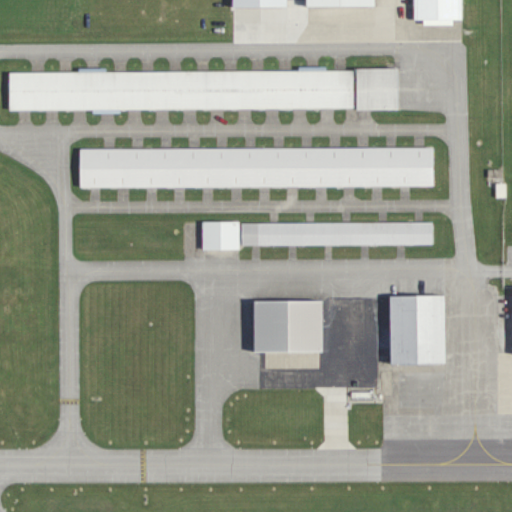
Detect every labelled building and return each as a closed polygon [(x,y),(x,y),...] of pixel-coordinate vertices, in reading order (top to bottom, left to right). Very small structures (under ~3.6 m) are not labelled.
[(418,0),(418,19),(467,20),(467,0),(418,0)] [(357,68),(402,68),(402,110),(366,110),(357,110),(357,108),(357,70),(357,68)] [(357,108),(350,108),(326,109),(299,109),(272,109),(243,110),(216,110),(188,110),(161,111),(133,111),(106,111),(78,111),(24,112),(10,112),(10,73),(37,72),(65,72),(92,72),(119,72),(174,71),(202,71),(231,71),(257,71),(285,70),(312,70),(340,70),(357,70),(357,108)] [(84,151),(84,187),(95,187),(123,187),(151,187),(179,187),(207,186),(235,186),(264,186),(292,186),(320,186),(347,186),(376,186),(404,185),(436,185),(436,149),(419,149),(391,149),(362,149),(335,149),(306,150),(278,150),(249,150),(221,150),(194,150),(165,150),(136,150),(108,150),(84,151)] [(508,182),(498,183),(498,197),(509,197),(508,182)] [(204,221),(204,223),(204,250),(241,250),(242,250),(241,221),(204,221)] [(243,223),(273,223),(309,222),(345,222),(382,222),(418,222),(434,222),(434,245),(400,245),(364,245),(327,245),(292,245),(256,245),(243,245),(243,223)] [(390,296),(449,296),(450,364),(391,364),(390,296)] [(255,301),(327,301),(327,352),(255,352),(255,301)]
